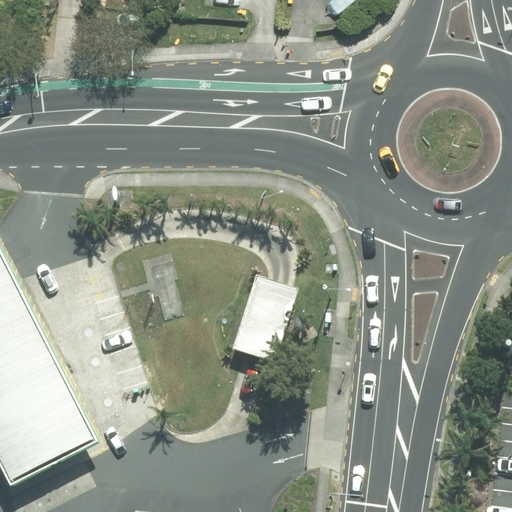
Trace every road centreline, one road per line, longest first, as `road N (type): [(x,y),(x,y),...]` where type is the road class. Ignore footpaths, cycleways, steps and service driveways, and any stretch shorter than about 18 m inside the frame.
road 1 (secondary): [(396,186),(317,160),(74,120)]
road 2 (secondary): [(74,120),(395,94)]
road 3 (secondary): [(477,202),(395,421)]
road 4 (secondary): [(395,421),(400,190)]
road 5 (secondary): [(396,92),(422,75),(452,70),(481,79),(504,100)]
